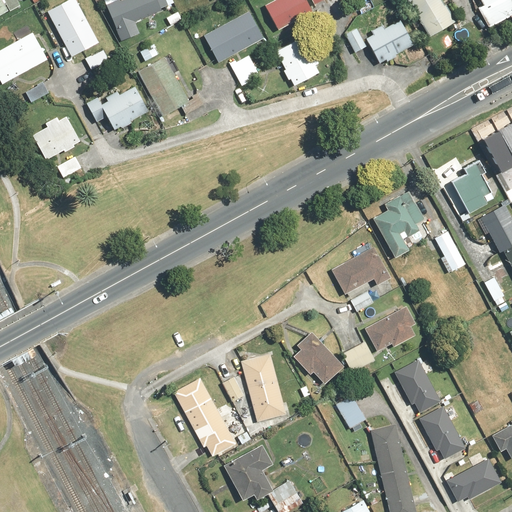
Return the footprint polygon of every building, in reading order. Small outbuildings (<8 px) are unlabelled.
[(0,0),(0,15),(19,6),(16,0),(0,0)] [(75,0),(69,0),(47,12),(70,56),(98,42),(75,0)] [(117,0),(106,5),(120,40),(139,33),(135,21),(169,7),(166,0),(117,0)] [(266,8),(262,10),(266,18),(270,16),(276,29),(313,12),(306,0),(273,0),(264,5),(266,8)] [(441,0),(413,0),(408,3),(429,36),(454,20),(441,0)] [(511,0),(480,0),(483,5),(477,9),(486,26),(511,13),(511,0)] [(203,35),(217,62),(263,37),(249,10),(224,24),(223,22),(217,25),(218,27),(203,35)] [(182,19),(177,11),(166,18),(170,25),(182,19)] [(372,35),(365,39),(379,64),(385,60),(386,62),(397,56),(396,54),(413,45),(399,20),(384,28),(381,24),(370,31),(372,35)] [(356,28),(345,35),(354,52),(365,45),(356,28)] [(0,80),(2,84),(46,59),(31,32),(0,49),(0,80)] [(294,42),(276,51),(284,69),(282,70),(288,80),(290,79),(293,85),(322,71),(314,55),(303,60),(294,42)] [(157,54),(153,45),(140,51),(144,60),(157,54)] [(249,53),(229,63),(236,77),(256,66),(249,53)] [(163,57),(137,72),(161,116),(188,101),(163,57)] [(43,82),(25,92),(31,103),(49,92),(43,82)] [(97,98),(86,103),(96,123),(106,117),(113,130),(120,126),(121,128),(135,121),(134,118),(148,111),(135,86),(119,95),(117,91),(105,97),(107,101),(100,105),(97,98)] [(193,100),(181,107),(190,122),(209,111),(198,92),(191,96),(193,100)] [(47,127),(32,136),(45,159),(63,149),(64,152),(74,147),(73,145),(79,141),(66,117),(58,121),(56,117),(45,123),(47,127)] [(511,122),(482,138),(501,173),(511,167),(511,122)] [(75,156),(56,166),(63,178),(81,167),(75,156)] [(465,173),(450,182),(467,213),(492,200),(490,196),(495,194),(500,203),(509,198),(489,162),(481,166),(478,160),(463,168),(465,173)] [(387,210),(372,218),(394,257),(408,249),(402,239),(418,230),(415,223),(423,219),(409,194),(405,196),(404,193),(383,204),(387,210)] [(511,219),(504,204),(475,220),(482,234),(487,231),(498,253),(502,251),(511,269),(511,219)] [(446,232),(434,239),(445,257),(441,259),(448,272),(464,263),(446,232)] [(354,257),(330,271),(344,294),(372,278),(376,285),(390,277),(372,247),(365,251),(363,246),(352,252),(354,257)] [(504,300),(505,299),(493,277),(483,282),(500,312),(508,308),(504,300)] [(367,292),(350,300),(356,312),(373,303),(367,292)] [(406,306),(364,328),(375,350),(390,342),(393,347),(415,336),(410,326),(415,324),(406,306)] [(342,366),(311,331),(296,344),(300,349),(293,356),(310,375),(313,373),(323,384),(342,366)] [(351,371),(374,359),(365,341),(342,353),(351,371)] [(270,354),(240,362),(256,422),(286,414),(270,354)] [(417,360),(394,373),(411,405),(414,403),(419,412),(440,401),(417,360)] [(232,375),(221,381),(232,402),(244,396),(232,375)] [(234,443),(199,378),(173,392),(202,447),(206,445),(212,455),(234,443)] [(351,395),(335,404),(349,428),(365,419),(351,395)] [(442,406),(418,418),(436,451),(439,449),(444,458),(464,447),(442,406)] [(511,424),(491,436),(499,452),(505,449),(511,460),(511,458),(511,420),(510,421),(511,424)] [(267,432),(263,424),(250,431),(254,438),(267,432)] [(415,511),(394,424),(369,430),(389,511),(415,511)] [(234,464),(225,468),(241,500),(255,492),(258,498),(271,490),(260,470),(271,464),(261,445),(232,461),(234,464)] [(480,453),(469,459),(473,466),(446,481),(457,501),(466,496),(468,499),(500,482),(487,459),(484,460),(480,453)] [(288,479),(267,494),(277,511),(286,511),(302,502),(288,479)] [(369,511),(363,500),(341,511),(369,511)]
